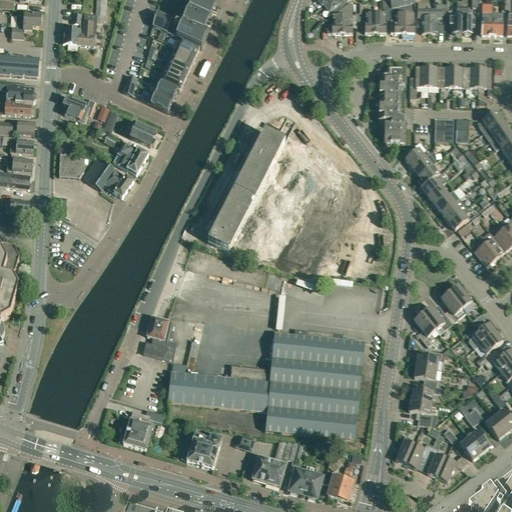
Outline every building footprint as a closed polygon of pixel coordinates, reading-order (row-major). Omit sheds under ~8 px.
[(157,14),(152,29),(180,42),(199,51),(201,52),(208,37),(204,35),(217,8),(199,0),(194,0),(182,26),(157,14)] [(317,0),(316,1),(322,8),(323,7),(331,18),(346,7),(343,2),(340,4),(336,0),(317,0)] [(413,0),(372,0),(371,0),(373,3),(381,2),(382,11),(386,17),(386,24),(391,24),(391,36),(394,36),(394,37),(401,37),(406,37),(414,37),(414,28),(413,28),(413,17),(414,17),(414,7),(413,0)] [(97,2),(96,18),(106,19),(107,3),(97,2)] [(421,37),(429,37),(429,12),(424,12),(424,6),(418,6),(418,12),(417,12),(417,20),(421,20),(421,37)] [(363,17),(363,7),(349,7),(349,14),(356,14),(356,17),(363,17)] [(435,12),(429,12),(429,37),(437,37),(437,21),(441,21),(441,12),(435,12)] [(492,39),(492,23),(488,23),(489,16),(482,16),(482,23),(481,38),(488,38),(492,39)] [(495,23),(492,23),(492,39),(495,39),(495,38),(502,39),(502,23),(502,16),(496,16),(495,23)] [(11,41),(23,41),(24,34),(32,34),(32,31),(40,31),(41,18),(24,17),(17,17),(16,31),(12,30),(11,41)] [(80,32),(79,48),(95,49),(96,25),(103,25),(104,23),(105,23),(106,19),(96,18),(84,17),(84,24),(83,24),(83,32),(80,32)] [(365,37),(373,37),(378,37),(385,37),(385,28),(385,17),(366,17),(366,28),(365,28),(365,37)] [(339,37),(342,37),(344,37),(352,37),(352,29),(351,29),(351,19),(342,19),(333,19),(333,29),(332,29),(327,29),(327,36),(332,36),(332,37),(339,37)] [(452,36),(461,37),(462,20),(450,20),(450,30),(452,30),(452,36)] [(474,20),(462,20),(461,37),(471,37),(471,30),(474,30),(474,20)] [(63,32),(62,47),(79,48),(80,32),(70,31),(71,28),(64,27),(64,32),(63,32)] [(161,33),(157,42),(162,44),(166,35),(161,33)] [(172,51),(172,52),(194,62),(199,51),(180,42),(176,52),(172,51)] [(172,52),(167,63),(189,73),(194,62),(172,52)] [(0,77),(15,79),(16,61),(0,59),(0,77)] [(21,61),(19,79),(37,80),(38,62),(21,61)] [(167,63),(162,73),(184,84),(189,73),(167,63)] [(415,90),(427,90),(428,69),(415,69),(415,90)] [(441,69),(428,69),(427,90),(440,90),(441,69)] [(453,70),(441,69),(440,90),(453,91),(453,70)] [(466,70),(453,70),(453,91),(465,91),(466,70)] [(478,91),(479,70),(466,70),(465,91),(478,91)] [(479,70),(478,91),(491,91),(491,71),(479,70)] [(378,123),(391,123),(391,122),(397,122),(398,83),(402,83),(402,72),(383,71),(383,81),(379,81),(378,123)] [(162,73),(157,84),(177,94),(179,95),(184,84),(162,73)] [(127,79),(126,85),(136,87),(137,82),(127,79)] [(10,91),(10,94),(9,100),(15,101),(15,105),(33,107),(33,106),(35,105),(36,105),(36,101),(35,101),(33,98),(32,98),(33,92),(24,92),(24,86),(13,86),(0,84),(0,93),(8,94),(8,91),(10,91)] [(157,84),(152,95),(172,105),(177,94),(157,84)] [(126,85),(123,95),(132,99),(136,87),(126,85)] [(152,95),(147,106),(167,116),(172,105),(152,95)] [(66,102),(63,108),(67,110),(64,118),(74,122),(80,124),(85,126),(87,120),(91,121),(97,106),(90,103),(88,110),(86,109),(66,102)] [(5,118),(30,120),(30,118),(35,118),(35,112),(30,112),(30,111),(18,110),(18,108),(6,107),(0,106),(0,118),(5,119),(5,118)] [(269,114),(206,237),(232,251),(295,128),(269,114)] [(477,127),(483,136),(503,123),(496,114),(482,124),(477,127)] [(391,122),(391,123),(391,127),(384,127),(384,146),(405,146),(405,128),(410,128),(410,122),(400,122),(397,122),(391,122)] [(509,132),(503,123),(483,136),(489,145),(509,132)] [(115,127),(107,124),(103,132),(111,136),(115,127)] [(130,124),(127,130),(133,133),(130,140),(150,150),(151,150),(153,149),(156,143),(155,141),(154,141),(156,136),(136,127),(130,124)] [(17,138),(33,139),(35,126),(18,125),(18,129),(13,129),(13,126),(0,125),(0,137),(12,138),(12,137),(17,137),(17,138)] [(511,143),(511,137),(509,132),(489,145),(495,154),(500,151),(511,143)] [(107,138),(104,144),(114,150),(117,143),(107,138)] [(2,148),(11,148),(11,144),(17,144),(17,142),(17,140),(2,139),(2,148)] [(60,158),(59,180),(79,182),(84,175),(84,160),(70,159),(71,141),(62,140),(60,158)] [(24,142),(17,142),(17,144),(11,144),(11,148),(10,156),(33,158),(33,145),(23,144),(24,142)] [(506,160),(511,156),(511,143),(500,151),(506,160)] [(124,147),(113,166),(127,174),(137,180),(148,159),(138,154),(124,147)] [(404,162),(411,171),(428,157),(426,154),(422,157),(418,151),(404,162)] [(429,158),(428,157),(411,171),(418,179),(436,165),(430,157),(429,158)] [(6,174),(31,176),(32,163),(13,162),(7,161),(6,174)] [(96,162),(83,181),(101,194),(104,189),(114,196),(122,202),(134,185),(126,179),(125,180),(115,173),(105,166),(96,162)] [(418,179),(424,187),(425,188),(434,180),(435,181),(439,178),(432,169),(437,166),(436,165),(418,179)] [(0,189),(28,194),(28,193),(30,192),(31,187),(29,185),(29,181),(18,179),(18,178),(12,178),(12,179),(0,177),(0,189)] [(441,189),(435,181),(434,180),(425,188),(424,187),(420,191),(427,200),(441,189)] [(447,197),(441,189),(427,200),(434,208),(447,197)] [(452,193),(447,197),(434,208),(441,216),(454,205),(459,202),(452,193)] [(5,217),(27,219),(28,205),(17,205),(18,203),(11,203),(11,205),(6,204),(5,217)] [(441,216),(447,225),(461,214),(454,205),(441,216)] [(465,210),(461,214),(447,225),(455,234),(456,233),(468,223),(464,218),(469,215),(465,210)] [(511,244),(511,226),(511,225),(507,228),(504,223),(498,228),(511,244)] [(263,226),(253,248),(264,252),(274,230),(263,226)] [(457,235),(461,239),(471,232),(467,227),(457,235)] [(505,255),(511,249),(511,244),(498,228),(493,232),(496,237),(493,240),(505,255)] [(495,263),(505,255),(493,240),(489,243),(485,238),(479,243),(495,263)] [(478,252),(474,255),(486,271),(495,263),(479,243),(474,247),(478,252)] [(239,257),(205,245),(204,250),(237,262),(239,257)] [(0,323),(0,324),(10,318),(18,290),(12,280),(9,279),(10,278),(15,275),(19,260),(14,251),(2,247),(0,248),(0,342),(1,342),(2,341),(3,340),(3,339),(4,338),(4,337),(4,335),(5,334),(4,333),(4,332),(4,331),(3,330),(3,329),(2,328),(1,327),(0,326),(0,323)] [(449,295),(463,312),(471,305),(458,288),(449,295)] [(466,316),(463,312),(449,295),(441,302),(449,313),(445,317),(453,327),(466,316)] [(444,334),(453,327),(445,317),(440,320),(431,310),(423,317),(436,333),(440,330),(444,334)] [(431,337),(436,333),(423,317),(414,324),(422,334),(418,338),(427,350),(433,346),(431,344),(435,341),(431,337)] [(471,325),(475,330),(477,328),(485,322),(481,317),(471,325)] [(171,365),(171,366),(173,366),(193,368),(203,324),(172,321),(171,325),(152,321),(147,340),(152,341),(151,346),(146,345),(143,356),(162,362),(171,365)] [(466,336),(471,342),(469,343),(469,345),(475,352),(479,349),(496,335),(489,327),(480,333),(477,328),(475,330),(466,336)] [(275,337),(272,372),(231,368),(230,381),(171,375),(168,405),(267,415),(265,434),(354,443),(363,346),(332,343),(332,336),(308,334),(307,340),(275,337)] [(484,358),(488,363),(498,355),(494,350),(502,344),(496,335),(479,349),(486,357),(484,358)] [(498,355),(488,363),(478,371),(482,377),(488,372),(494,367),(500,375),(511,366),(511,355),(510,353),(502,360),(498,355)] [(415,370),(436,373),(438,362),(443,363),(443,361),(452,361),(452,359),(441,358),(441,356),(428,354),(427,360),(417,359),(415,370)] [(511,366),(500,375),(507,384),(505,385),(509,390),(511,388),(511,366)] [(423,388),(436,390),(437,383),(435,383),(436,373),(415,370),(414,381),(424,382),(423,388)] [(411,404),(431,406),(433,396),(435,397),(436,390),(423,388),(423,394),(412,393),(411,404)] [(505,407),(495,394),(490,398),(500,411),(505,407)] [(418,422),(431,424),(432,417),(430,417),(431,406),(411,404),(409,415),(419,416),(418,422)] [(470,416),(478,426),(483,422),(475,412),(470,416)] [(147,429),(149,422),(164,426),(165,419),(146,413),(145,419),(133,416),(130,424),(125,438),(121,437),(119,445),(123,447),(123,448),(145,455),(152,431),(147,429)] [(511,424),(503,413),(494,420),(507,436),(511,432),(511,424)] [(478,426),(470,416),(465,420),(473,430),(478,426)] [(507,436),(494,420),(485,427),(498,443),(507,436)] [(444,436),(452,447),(457,443),(449,432),(444,436)] [(221,442),(210,439),(211,435),(196,433),(194,439),(189,457),(183,455),(181,463),(187,465),(186,466),(197,469),(212,473),(221,442)] [(477,433),(468,441),(481,457),(490,450),(477,433)] [(395,463),(406,468),(414,449),(408,446),(411,441),(406,439),(395,463)] [(481,457),(468,441),(459,447),(472,464),(481,457)] [(273,465),(272,465),(265,487),(279,491),(285,468),(279,467),(281,460),(283,460),(287,447),(279,445),(273,465)] [(250,454),(252,448),(243,446),(242,451),(250,454)] [(285,457),(293,459),(296,449),(287,447),(285,457)] [(297,447),(292,466),(298,468),(303,449),(297,447)] [(421,460),(427,462),(432,450),(426,448),(424,453),(414,449),(406,468),(416,473),(421,460)] [(442,455),(432,450),(427,462),(432,465),(427,477),(437,482),(445,462),(440,460),(442,455)] [(322,464),(328,465),(330,455),(324,455),(322,464)] [(445,462),(437,482),(447,486),(454,470),(461,473),(468,467),(461,459),(457,463),(455,466),(445,462)] [(252,483),(265,487),(272,465),(258,460),(258,461),(256,460),(254,468),(256,469),(253,480),(252,483)] [(34,466),(31,468),(30,471),(31,474),(35,474),(37,473),(38,470),(37,467),(34,466)] [(342,478),(344,479),(344,476),(350,478),(352,472),(346,470),(343,469),(341,475),(343,475),(342,478)] [(289,494),(302,498),(310,471),(307,470),(305,476),(295,473),(289,494)] [(313,472),(310,471),(302,498),(316,501),(322,481),(311,478),(313,472)] [(496,488),(492,491),(500,502),(496,507),(498,509),(495,511),(502,511),(503,511),(504,511),(511,511),(511,507),(509,503),(511,498),(511,474),(495,487),(496,488)] [(327,499),(337,501),(343,482),(333,479),(327,499)] [(353,485),(343,482),(337,501),(347,504),(353,485)] [(504,511),(503,511),(502,511),(495,511),(498,509),(496,507),(500,502),(492,491),(489,488),(481,495),(482,497),(468,508),(470,511),(504,511)]
